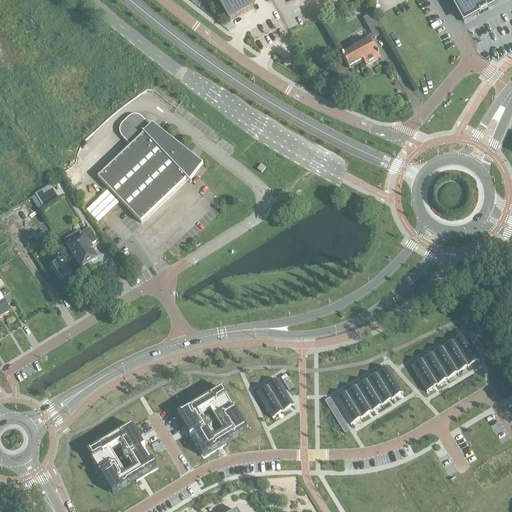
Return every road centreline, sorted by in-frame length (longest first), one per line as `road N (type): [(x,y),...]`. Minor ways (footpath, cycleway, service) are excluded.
road 1 (unclassified): [(471,57),(420,120),(393,137),(291,91),(164,0)]
road 2 (residential): [(134,511),(247,458),(396,444),(489,393)]
road 3 (unclassified): [(155,281),(263,207),(245,170),(173,111)]
road 4 (secondary): [(226,332),(311,336),(341,328),(408,284),(447,232)]
road 5 (secondary): [(425,221),(363,294),(304,318),(226,332)]
road 6 (unclassified): [(8,368),(155,281)]
road 7 (secondary): [(73,398),(125,364),(186,343)]
